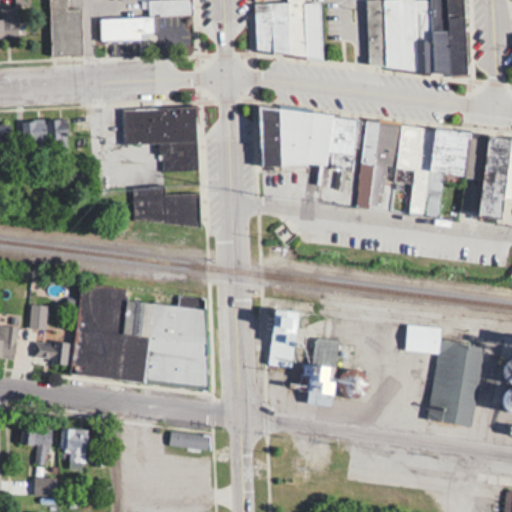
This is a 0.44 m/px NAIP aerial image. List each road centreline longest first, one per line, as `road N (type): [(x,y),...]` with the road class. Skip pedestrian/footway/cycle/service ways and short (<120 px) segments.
road 1 (residential): [(249,511),(228,75)]
road 2 (residential): [(511,106),(228,75)]
road 3 (residential): [(511,448),(247,415)]
road 4 (residential): [(247,415),(0,385)]
road 5 (residential): [(228,75),(0,85)]
